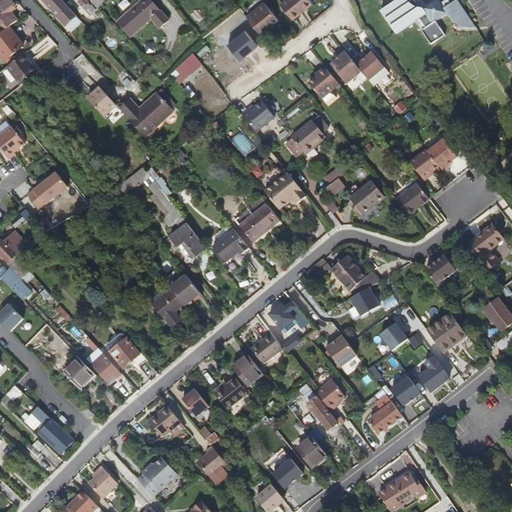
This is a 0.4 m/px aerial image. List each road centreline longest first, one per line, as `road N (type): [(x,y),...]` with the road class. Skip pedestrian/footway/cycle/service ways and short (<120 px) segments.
road 1 (residential): [(99,438),(332,240),(352,233),(421,249),(491,196)]
road 2 (unknown): [(474,189),(477,175),(341,3)]
road 3 (residential): [(308,511),(491,372)]
road 4 (residential): [(340,0),(339,17),(234,95)]
road 5 (residential): [(0,332),(99,438)]
